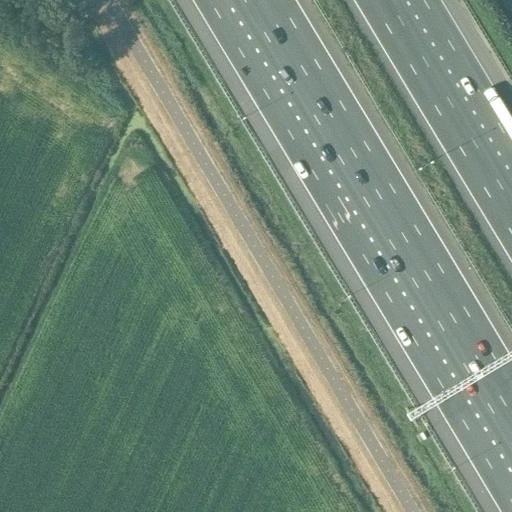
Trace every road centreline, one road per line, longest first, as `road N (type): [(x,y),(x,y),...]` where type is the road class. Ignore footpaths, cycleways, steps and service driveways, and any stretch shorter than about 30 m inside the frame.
road 1 (motorway): [(261,0),(511,418)]
road 2 (motorway): [(511,185),(400,0)]
